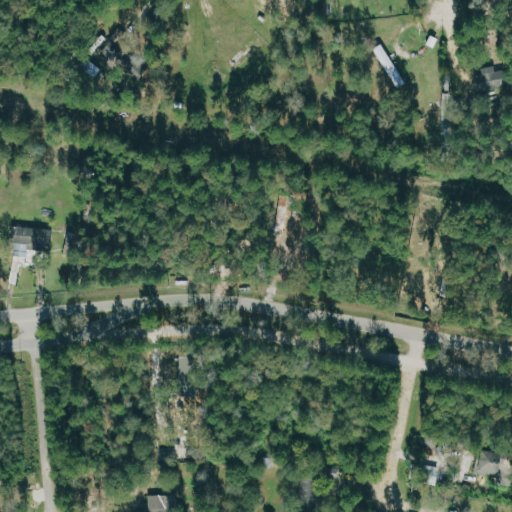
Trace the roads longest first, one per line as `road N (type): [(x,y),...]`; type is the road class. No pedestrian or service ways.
road 1 (tertiary): [(0,343),(209,327),(511,380)]
road 2 (tertiary): [(511,349),(235,299),(0,314)]
road 3 (residential): [(34,340),(49,511)]
road 4 (residential): [(425,333),(385,494)]
